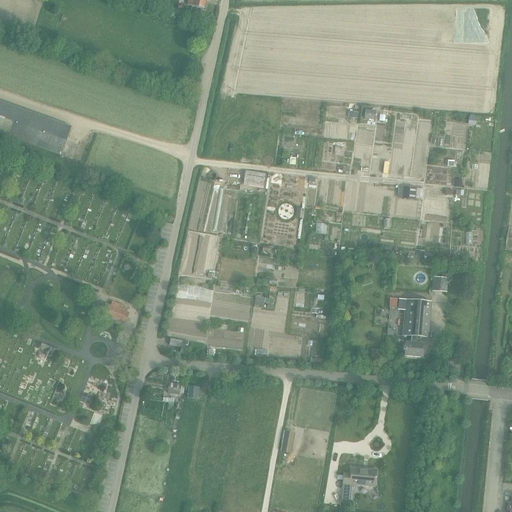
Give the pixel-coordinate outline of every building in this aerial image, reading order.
[(204,9),(205,0),(193,0),(192,6),(204,9)] [(0,133),(61,156),(71,127),(0,101),(0,133)] [(365,110),(364,119),(374,120),(375,111),(365,110)] [(399,186),(398,198),(416,200),(417,188),(399,186)] [(315,228),(328,228),(328,217),(316,216),(315,228)] [(416,250),(415,257),(423,258),(424,251),(416,250)] [(263,254),(263,264),(278,264),(278,254),(263,254)] [(39,273),(42,268),(34,264),(31,269),(39,273)] [(435,279),(434,291),(446,292),(447,280),(435,279)] [(255,296),(254,306),(263,307),(263,303),(264,298),(264,297),(255,296)] [(431,302),(407,300),(403,336),(412,336),(411,343),(406,343),(405,356),(423,358),(424,344),(417,344),(418,337),(427,338),(431,302)] [(124,324),(129,314),(124,312),(126,307),(112,302),(110,306),(106,304),(101,315),(124,324)] [(188,343),(170,339),(169,345),(187,349),(188,343)] [(460,340),(451,339),(450,347),(459,348),(460,340)] [(380,362),(381,350),(371,349),(370,361),(380,362)] [(173,375),(172,382),(187,384),(188,377),(173,375)] [(168,383),(167,393),(179,395),(180,385),(168,383)] [(197,400),(198,388),(188,386),(187,398),(197,400)] [(284,432),(281,451),(291,453),(294,434),(284,432)] [(375,487),(377,471),(350,468),(350,475),(343,474),(340,502),(350,503),(351,488),(357,489),(357,486),(375,487)] [(217,492),(217,483),(205,482),(205,491),(217,492)]
